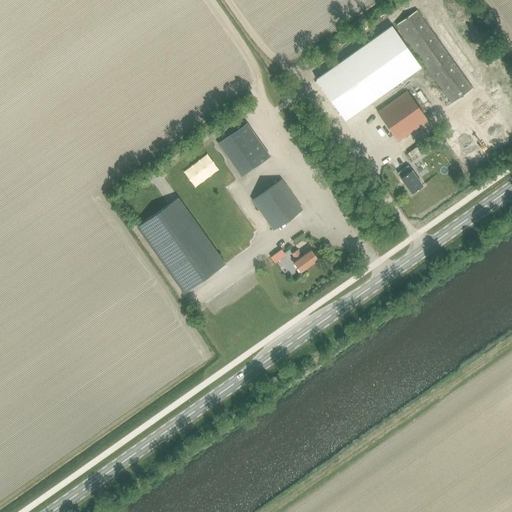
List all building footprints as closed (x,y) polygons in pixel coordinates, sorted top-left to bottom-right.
[(451,104),(471,89),(416,11),(396,25),(451,104)] [(392,27),(316,81),(345,122),(421,69),(392,27)] [(419,76),(414,79),(420,90),(425,87),(419,76)] [(398,142),(427,121),(406,92),(377,113),(398,142)] [(428,99),(423,101),(427,111),(432,109),(428,99)] [(218,143),(241,177),(270,157),(247,124),(218,143)] [(411,193),(422,186),(411,171),(408,173),(405,168),(397,173),(401,178),(400,178),(411,193)] [(273,230),(302,210),(281,180),(252,201),(273,230)] [(183,293),(225,264),(178,198),(136,227),(183,293)] [(300,273),(318,260),(311,250),(302,257),(297,250),(291,255),(296,261),(293,263),(300,273)]
